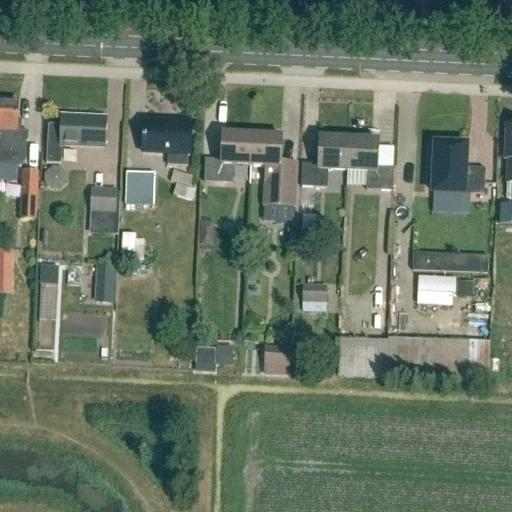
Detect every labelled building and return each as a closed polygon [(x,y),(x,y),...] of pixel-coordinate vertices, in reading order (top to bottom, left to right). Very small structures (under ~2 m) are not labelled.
[(19,102),(0,101),(0,109),(0,165),(18,166),(19,166),(26,161),(27,139),(21,139),(21,121),(18,121),(19,102)] [(105,148),(106,120),(62,119),(61,135),(49,135),(48,164),(61,165),(62,147),(105,148)] [(191,155),(192,124),(144,122),(143,154),(168,154),(167,167),(188,167),(189,155),(191,155)] [(251,167),(253,135),(224,134),(223,161),(206,160),(205,183),(233,185),(234,167),(251,167)] [(282,137),(253,135),(251,167),(269,168),(267,208),(296,210),(298,164),(281,164),(282,137)] [(348,172),(350,140),(321,138),(319,165),(303,165),(302,188),(328,189),(329,171),(348,172)] [(350,140),(348,172),(368,173),(367,191),(393,192),(395,169),(377,168),(379,141),(350,140)] [(450,141),(431,140),(430,156),(434,157),(433,171),(430,171),(429,189),(432,189),(432,194),(484,197),(485,170),(466,169),(467,146),(450,145),(450,141)] [(0,183),(17,184),(18,166),(0,165),(0,183)] [(35,221),(37,173),(21,172),(19,221),(35,221)] [(171,183),(177,185),(190,189),(193,179),(174,172),(171,183)] [(153,207),(154,176),(127,176),(126,206),(153,207)] [(196,192),(190,189),(177,185),(173,196),(192,203),(196,192)] [(114,236),(116,190),(90,189),(89,213),(88,235),(114,236)] [(511,206),(502,206),(501,226),(511,226),(511,206)] [(295,225),(296,210),(266,208),(266,224),(295,225)] [(123,236),(122,260),(134,261),(136,237),(123,236)] [(0,250),(0,271),(11,272),(12,251),(0,250)] [(488,275),(488,258),(414,255),(413,272),(488,275)] [(118,265),(97,264),(95,305),(116,306),(118,265)] [(42,312),(59,312),(60,266),(43,266),(42,312)] [(457,285),(457,296),(472,297),(473,285),(457,285)] [(325,314),(325,287),(302,286),(301,313),(325,314)] [(344,341),(342,379),(386,381),(388,343),(344,341)] [(487,348),(388,343),(386,381),(485,385),(487,348)] [(215,367),(216,350),(196,349),(195,366),(215,367)] [(288,377),(289,350),(264,349),(262,376),(288,377)]
